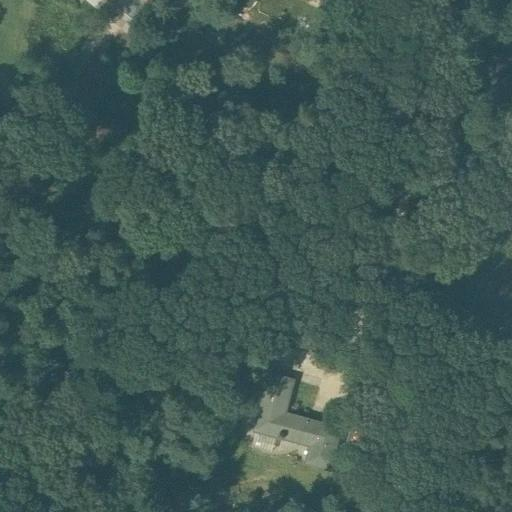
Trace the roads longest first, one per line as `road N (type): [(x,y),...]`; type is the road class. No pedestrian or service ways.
road 1 (track): [(400,511),(401,296)]
road 2 (track): [(402,175),(407,0)]
road 3 (track): [(511,358),(474,318),(401,269)]
